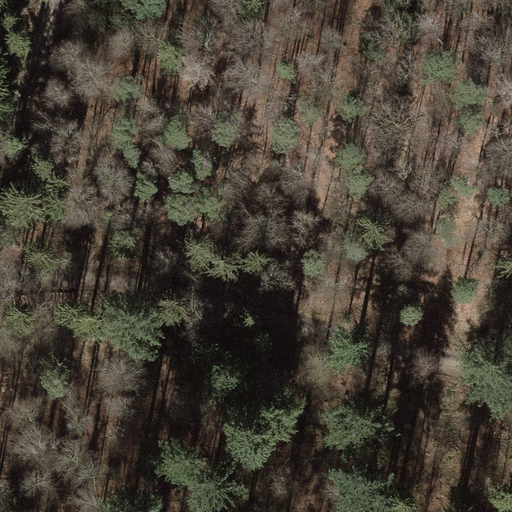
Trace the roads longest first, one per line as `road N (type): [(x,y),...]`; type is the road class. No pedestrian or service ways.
road 1 (track): [(511,371),(124,279),(0,279)]
road 2 (track): [(0,156),(41,58),(53,0)]
